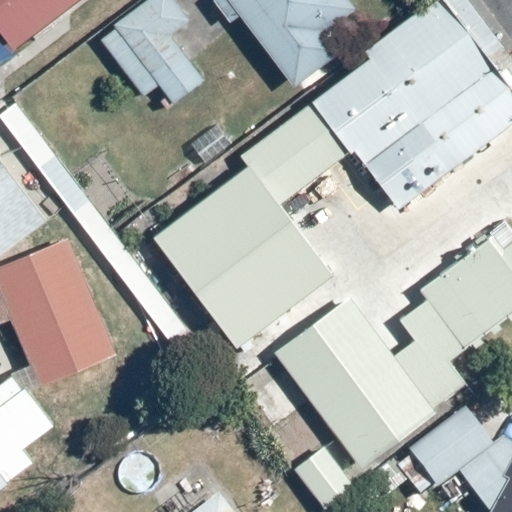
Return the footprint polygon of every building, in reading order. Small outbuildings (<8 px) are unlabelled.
[(204,78),(190,60),(169,32),(188,18),(174,0),(144,0),(100,34),(146,94),(154,88),(168,106),(204,78)] [(231,0),(298,83),(341,49),(326,29),(350,10),(341,0),(231,0)] [(360,154),(398,206),(511,122),(511,44),(479,0),(429,0),(367,46),(372,53),(316,93),(238,150),(277,204),(355,147),(360,154)] [(0,101),(0,214),(53,178),(0,101)] [(511,314),(511,226),(375,326),(351,293),(276,348),(362,466),(471,387),(450,359),(511,314)] [(0,442),(58,402),(3,323),(0,325),(0,442)] [(511,511),(511,462),(504,451),(471,404),(407,449),(414,459),(401,468),(420,495),(439,481),(442,486),(464,471),(492,511),(511,511)] [(318,511),(356,487),(325,440),(286,465),(317,511),(318,511)] [(233,511),(220,494),(195,511),(233,511)] [(62,511),(55,501),(37,511),(62,511)]
